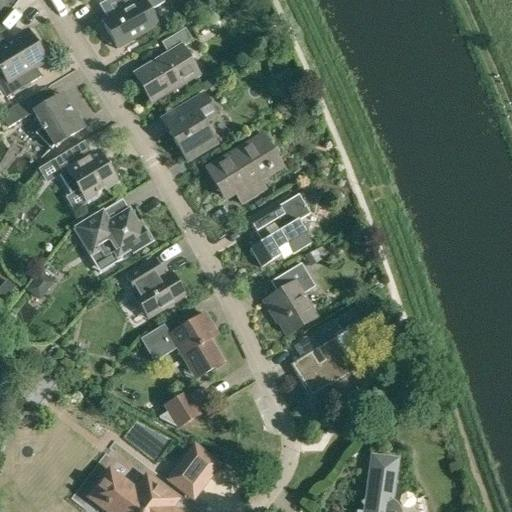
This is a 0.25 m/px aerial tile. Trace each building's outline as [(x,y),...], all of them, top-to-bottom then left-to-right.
[(101,21),(117,49),(158,25),(150,11),(163,3),(161,0),(108,0),(115,13),(101,21)] [(14,36),(26,21),(15,12),(3,28),(14,36)] [(133,73),(151,103),(199,75),(181,46),(191,40),(185,28),(160,43),(166,53),(133,73)] [(0,70),(0,89),(5,98),(40,77),(35,67),(45,61),(27,31),(5,44),(0,37),(0,69),(1,70),(0,70)] [(42,128),(36,133),(50,147),(83,128),(63,94),(52,100),(44,87),(9,109),(0,117),(7,129),(33,113),(42,128)] [(169,132),(187,161),(216,144),(204,123),(216,115),(203,94),(180,108),(187,120),(169,132)] [(276,108),(278,112),(282,113),(286,110),(287,106),(285,102),(280,102),(277,104),(276,108)] [(232,190),(241,204),(265,190),(256,175),(278,162),(261,133),(205,168),(217,188),(221,185),(227,193),(232,190)] [(79,190),(85,200),(116,182),(97,152),(86,159),(78,145),(51,162),(70,195),(79,190)] [(249,249),(260,268),(289,250),(292,255),(311,243),(297,221),(309,214),(298,195),(278,206),(276,202),(248,219),(261,242),(249,249)] [(262,199),(255,202),(259,209),(265,205),(262,199)] [(105,267),(109,267),(113,264),(115,263),(123,253),(131,248),(133,252),(151,241),(140,223),(137,225),(128,211),(123,214),(117,203),(81,225),(95,247),(94,249),(93,252),(93,256),(94,260),(97,265),(101,267),(105,267)] [(304,257),(309,267),(321,259),(315,250),(304,257)] [(109,280),(131,269),(127,262),(105,273),(109,280)] [(133,294),(148,319),(185,296),(170,272),(159,279),(148,262),(124,276),(131,287),(134,286),(137,292),(133,294)] [(278,321),(286,335),(315,317),(302,295),(314,287),(300,264),(270,282),(276,294),(264,301),(276,322),(278,321)] [(37,302),(51,284),(40,275),(25,292),(37,302)] [(0,306),(15,288),(7,281),(0,288),(0,306)] [(290,365),(311,397),(336,381),(337,383),(356,370),(349,360),(361,352),(347,330),(342,333),(342,332),(358,320),(351,309),(334,320),(293,347),(300,358),(290,365)] [(190,371),(195,379),(223,362),(218,354),(204,331),(212,327),(204,314),(169,335),(164,327),(140,342),(154,365),(178,351),(190,371)] [(159,418),(177,427),(178,427),(200,414),(187,392),(164,406),(168,411),(159,417),(159,418)] [(170,478),(194,496),(218,464),(194,446),(170,478)] [(425,511),(426,506),(425,503),(423,496),(417,499),(413,493),(408,487),(403,484),(395,479),(398,459),(370,455),(362,511),(425,511)] [(176,511),(170,507),(176,500),(146,477),(135,490),(109,470),(92,492),(117,511),(176,511)]
